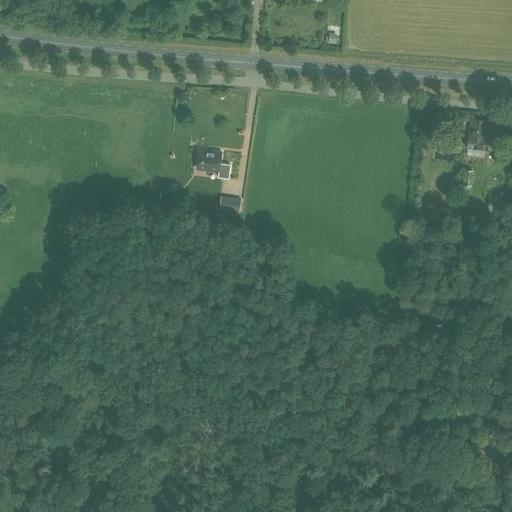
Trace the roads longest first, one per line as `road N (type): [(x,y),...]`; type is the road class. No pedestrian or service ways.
road 1 (unclassified): [(511,107),(251,83)]
road 2 (primary): [(253,63),(511,83)]
road 3 (primary): [(0,37),(253,63)]
road 4 (unclassified): [(251,83),(0,63)]
